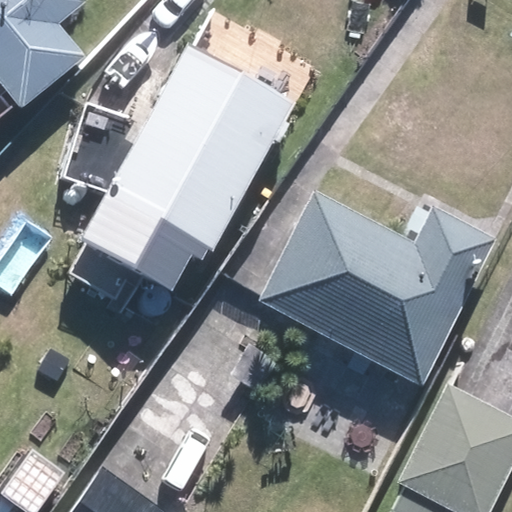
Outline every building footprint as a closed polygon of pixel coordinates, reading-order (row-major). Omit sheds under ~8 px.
[(0,0),(0,89),(15,108),(80,57),(53,23),(80,2),(78,0),(0,0)] [(198,245),(214,254),(297,107),(193,49),(89,234),(176,283),(198,245)] [(299,200),(243,306),(408,391),(484,246),(420,213),(399,252),(299,200)] [(474,511),(511,438),(511,427),(436,390),(389,484),(400,490),(388,511),(474,511)] [(148,511),(93,472),(63,511),(148,511)]
